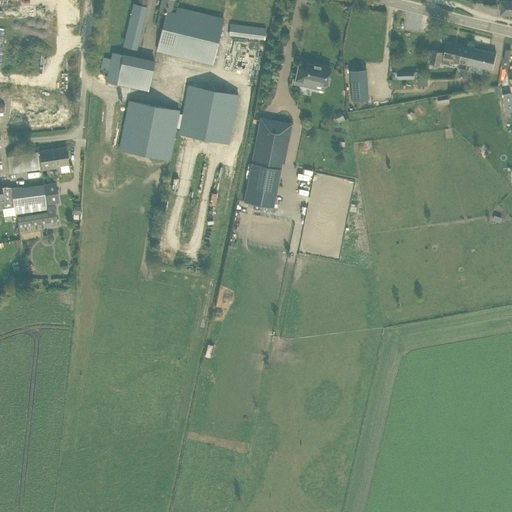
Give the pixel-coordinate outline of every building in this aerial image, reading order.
[(133,3),(123,46),(126,47),(136,49),(146,7),(144,6),(145,0),(138,0),(138,5),(136,4),(133,3)] [(171,7),(173,0),(160,0),(158,10),(159,10),(155,25),(161,26),(156,51),(212,64),(223,18),(177,7),(177,8),(171,7)] [(511,0),(500,0),(500,4),(502,4),(501,14),(511,14),(511,0)] [(228,35),(264,39),(265,28),(230,24),(228,35)] [(40,34),(39,52),(53,53),(54,35),(40,34)] [(433,50),(430,63),(439,65),(440,62),(450,65),(451,60),(472,65),(483,67),(484,66),(494,68),(497,54),(471,48),(447,42),(445,53),(443,52),(433,50)] [(106,82),(116,84),(148,90),(154,60),(122,53),(122,54),(112,52),(111,59),(103,57),(100,69),(108,71),(106,82)] [(77,74),(77,55),(67,55),(67,73),(77,74)] [(330,78),(327,78),(330,67),(319,64),(319,66),(306,63),(305,69),(298,67),(295,80),(302,82),(301,85),(312,88),(313,83),(325,86),(325,85),(328,85),(330,78)] [(366,69),(349,71),(352,100),(368,99),(366,69)] [(511,93),(502,94),(508,121),(511,120),(511,78),(509,79),(511,93)] [(399,81),(399,89),(421,89),(420,80),(399,81)] [(178,133),(229,143),(238,94),(187,84),(178,133)] [(11,131),(70,125),(67,90),(44,92),(45,102),(20,105),(18,85),(7,86),(11,131)] [(120,150),(129,152),(170,160),(179,110),(129,100),(120,150)] [(243,202),(273,207),(280,169),(278,168),(279,162),(282,163),(289,127),(271,123),(270,131),(258,129),(243,202)] [(60,167),(61,173),(69,171),(68,166),(65,147),(40,151),(43,170),(60,167)] [(0,182),(0,206),(13,205),(10,185),(1,187),(0,182)] [(54,203),(59,202),(56,182),(43,184),(47,210),(16,216),(18,231),(57,224),(54,203)]
